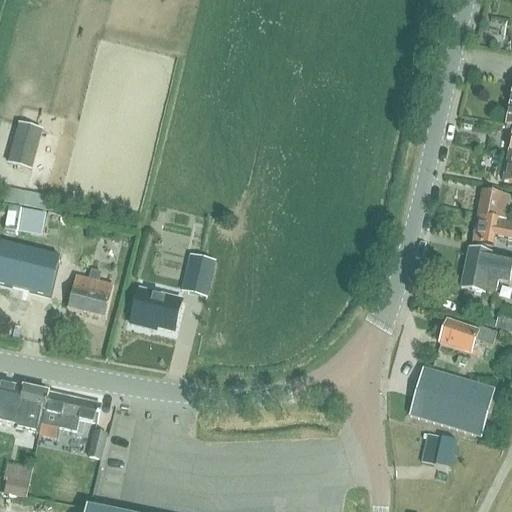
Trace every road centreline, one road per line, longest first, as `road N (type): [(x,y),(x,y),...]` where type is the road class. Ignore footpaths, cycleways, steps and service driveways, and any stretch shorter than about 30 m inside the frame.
road 1 (tertiary): [(349,372),(378,334),(466,0)]
road 2 (tertiary): [(349,372),(263,402),(84,385),(0,368)]
road 3 (residential): [(378,511),(369,418),(349,372)]
